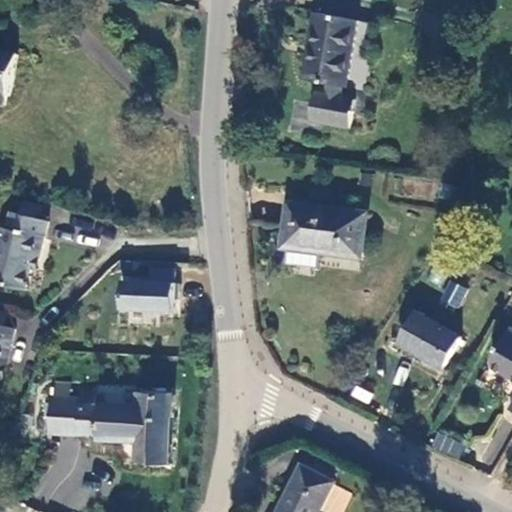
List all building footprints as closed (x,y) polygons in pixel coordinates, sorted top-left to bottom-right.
[(364,23),(318,15),(306,77),(328,81),(348,85),(353,86),(364,23)] [(22,58),(0,53),(0,102),(12,105),(22,58)] [(328,81),(326,96),(346,99),(348,85),(328,81)] [(317,94),(313,119),(349,125),(353,101),(346,99),(326,96),(317,94)] [(294,198),(285,248),(363,261),(371,211),(294,198)] [(8,208),(0,234),(0,275),(29,284),(48,220),(8,208)] [(313,265),(314,254),(285,251),(284,262),(313,265)] [(172,280),(113,276),(111,308),(169,312),(172,280)] [(461,308),(465,285),(446,282),(442,304),(461,308)] [(470,339),(429,315),(413,342),(454,366),(470,339)] [(0,330),(0,376),(14,335),(0,330)] [(511,346),(499,366),(511,374),(511,346)] [(81,400),(78,433),(99,436),(99,437),(139,442),(138,462),(172,464),(176,393),(142,390),(141,404),(95,399),(96,389),(82,388),(81,400)] [(78,433),(81,400),(53,398),(50,431),(78,433)] [(457,458),(464,442),(437,431),(430,447),(457,458)] [(327,511),(341,484),(308,470),(286,511),(327,511)]
